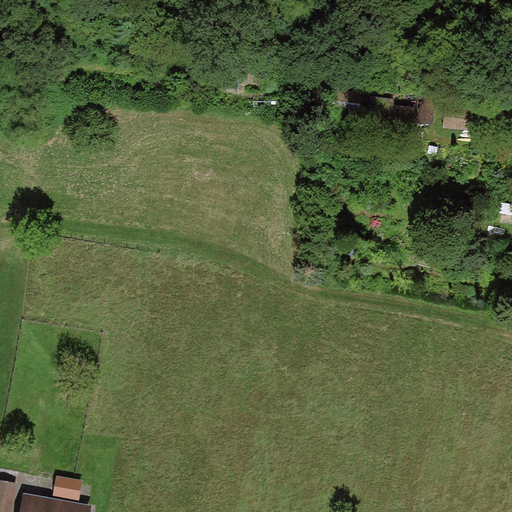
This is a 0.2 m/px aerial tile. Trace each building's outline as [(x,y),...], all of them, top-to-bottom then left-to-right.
[(364,93),(337,90),(336,102),(363,105),(364,93)] [(463,101),(448,100),(445,128),(463,130),(464,125),(496,129),(498,113),(462,109),(463,101)] [(414,108),(395,106),(394,116),(392,131),(411,133),(414,108)] [(330,123),(361,127),(363,112),(332,108),(330,123)] [(361,127),(392,131),(394,116),(363,112),(361,127)] [(10,511),(15,487),(0,483),(0,511),(10,511)]
